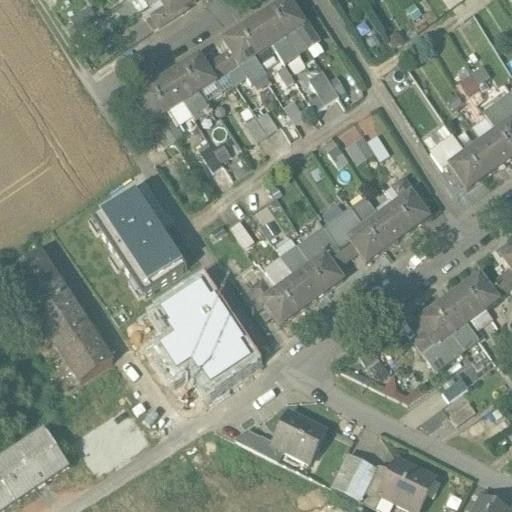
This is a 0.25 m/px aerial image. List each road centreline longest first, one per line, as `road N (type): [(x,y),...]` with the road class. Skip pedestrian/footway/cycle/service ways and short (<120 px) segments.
road 1 (residential): [(467,242),(313,0)]
road 2 (residential): [(511,494),(311,388),(290,366)]
road 3 (residential): [(467,242),(290,366)]
road 4 (residential): [(94,92),(218,14)]
road 5 (residential): [(290,366),(181,439)]
